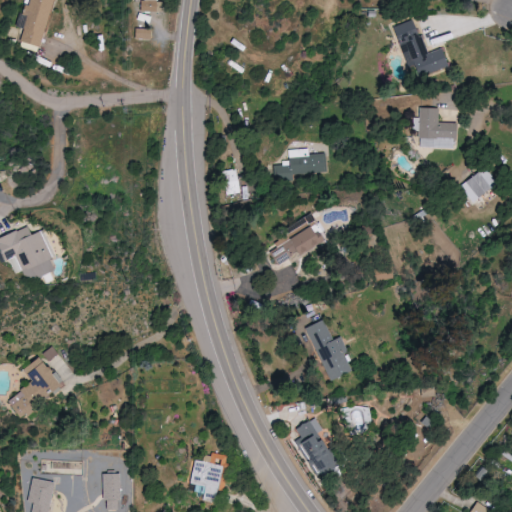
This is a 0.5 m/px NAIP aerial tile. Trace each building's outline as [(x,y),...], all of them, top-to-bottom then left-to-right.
[(51,0),(27,0),(24,16),(26,16),(20,42),(41,46),(51,0)] [(392,28),(409,69),(413,67),(418,78),(448,66),(441,48),(427,53),(413,19),(392,28)] [(135,39),(151,40),(151,29),(135,29),(135,39)] [(456,123),(438,123),(438,109),(420,108),(419,118),(414,118),(413,129),(419,130),(419,147),(455,148),(456,123)] [(288,150),(289,163),(274,164),(276,181),(294,180),(293,174),(327,172),(325,153),(309,154),(308,149),(288,150)] [(474,203),(496,182),(482,167),(460,187),(474,203)] [(240,193),(236,169),(223,171),(227,195),(240,193)] [(276,265),(317,243),(307,225),(266,247),(276,265)] [(0,237),(0,245),(12,275),(23,271),(27,281),(54,271),(49,258),(55,256),(45,230),(30,235),(27,227),(0,237)] [(305,328),(330,382),(351,372),(342,352),(346,350),(340,337),(332,340),(323,320),(305,328)] [(30,381),(8,402),(23,419),(61,383),(35,357),(21,371),(30,381)] [(297,444),(318,477),(335,466),(315,435),(322,431),(314,418),(295,429),(303,441),(297,444)] [(193,460),(189,485),(201,487),(201,486),(217,489),(223,457),(203,453),(201,462),(193,460)] [(102,500),(120,500),(119,474),(101,475),(102,500)] [(48,511),(53,482),(30,478),(25,511),(48,511)] [(117,511),(117,501),(98,501),(98,511),(117,511)]
